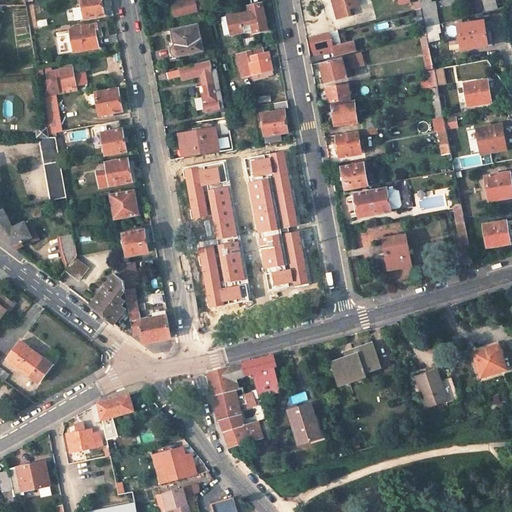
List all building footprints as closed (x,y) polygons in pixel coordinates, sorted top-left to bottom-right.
[(102,0),(82,0),(86,19),(105,16),(102,0)] [(195,0),(185,0),(170,3),(172,15),(197,10),(195,0)] [(323,0),(327,13),(335,10),(332,0),(323,0)] [(337,0),(338,3),(334,4),(338,19),(351,16),(354,11),(353,8),(363,5),(361,0),(337,0)] [(420,0),(422,8),(426,27),(439,24),(434,1),(430,2),(429,0),(420,0)] [(499,0),(481,0),(485,12),(502,7),(499,0)] [(262,4),(250,7),(250,9),(237,12),(237,14),(229,16),(232,33),(245,31),(244,24),(253,22),(255,31),(267,29),(262,4)] [(426,27),(422,8),(416,9),(421,36),(427,35),(426,27)] [(484,21),(458,24),(460,48),(482,46),(482,40),(481,33),(485,33),(484,21)] [(198,23),(174,29),(179,49),(176,50),(176,53),(177,55),(179,56),(205,49),(198,23)] [(73,34),(58,37),(61,54),(100,47),(98,37),(105,36),(103,27),(99,28),(98,24),(72,29),(73,34)] [(332,33),(313,38),(315,51),(324,49),(325,52),(334,50),(334,46),(339,45),(342,57),(357,53),(355,45),(347,47),(346,42),(343,43),(340,29),(332,31),(332,33)] [(434,69),(429,43),(427,35),(421,36),(428,70),(434,69)] [(262,49),(238,54),(243,76),(252,74),(271,70),(272,70),(268,52),(263,54),(262,49)] [(342,57),(321,62),(326,84),(348,78),(344,62),(358,58),(357,53),(342,57)] [(208,60),(187,66),(188,69),(194,68),(195,72),(200,70),(203,86),(212,84),(208,60)] [(360,81),(372,78),(371,70),(371,65),(358,68),(359,73),(360,81)] [(74,72),(74,68),(51,72),(52,80),(41,83),(44,97),(57,95),(78,90),(76,81),(74,72)] [(182,69),(169,72),(170,79),(184,76),(182,69)] [(426,71),(429,88),(431,88),(437,87),(434,69),(428,70),(426,71)] [(253,79),(268,76),(267,74),(272,73),(271,70),(252,74),(253,79)] [(486,81),(464,85),(468,107),(490,103),(488,92),(486,81)] [(212,84),(203,86),(206,101),(204,102),(205,111),(222,107),(219,90),(213,91),(212,84)] [(349,85),(327,87),(329,102),(351,99),(349,85)] [(443,116),(437,87),(431,88),(436,117),(443,116)] [(119,89),(97,92),(101,115),(123,110),(119,89)] [(272,94),(254,97),(255,104),(273,102),(272,94)] [(57,95),(44,97),(46,113),(49,127),(50,133),(56,132),(63,131),(57,95)] [(353,100),(331,103),(335,125),(357,121),(355,112),(358,112),(357,109),(359,109),(358,102),(354,103),(353,100)] [(289,101),(259,105),(261,113),(290,108),(289,101)] [(284,111),(261,114),(266,144),(282,142),(281,134),(288,133),(284,111)] [(376,114),(363,117),(366,129),(378,127),(376,114)] [(449,128),(459,127),(459,115),(448,116),(449,128)] [(436,117),(439,130),(446,129),(445,124),(443,116),(436,117)] [(120,120),(101,124),(107,155),(127,151),(124,128),(121,129),(120,120)] [(502,125),(477,129),(481,154),(506,149),(504,138),(502,125)] [(49,127),(37,127),(37,138),(40,137),(51,137),(50,133),(49,127)] [(216,127),(180,133),(184,156),(220,150),(216,127)] [(439,130),(441,145),(449,143),(446,130),(446,129),(439,130)] [(358,130),(337,134),(340,156),(362,153),(358,130)] [(51,137),(40,137),(51,199),(51,200),(68,198),(57,138),(51,137)] [(440,154),(451,152),(449,143),(441,145),(438,145),(440,154)] [(285,151),(245,158),(270,291),(310,284),(285,151)] [(129,159),(106,163),(108,170),(98,172),(101,186),(133,180),(129,159)] [(225,159),(182,167),(209,308),(252,300),(225,159)] [(365,163),(342,166),(346,189),(368,184),(365,163)] [(510,173),(485,177),(489,200),(511,196),(511,187),(511,184),(510,173)] [(387,188),(355,193),(359,217),(391,211),(391,209),(399,207),(401,204),(399,190),(396,188),(388,190),(387,188)] [(134,190),(111,195),(116,218),(139,214),(134,190)] [(0,209),(0,236),(18,250),(25,246),(23,243),(32,238),(25,223),(13,228),(4,209),(0,209)] [(455,215),(465,264),(473,263),(463,213),(455,215)] [(505,221),(483,225),(487,247),(509,243),(507,232),(505,221)] [(146,229),(124,233),(127,252),(120,253),(121,263),(131,262),(130,255),(149,251),(146,229)] [(60,236),(62,251),(67,271),(77,258),(78,256),(74,234),(60,236)] [(407,235),(384,239),(390,270),(412,266),(407,235)] [(67,271),(80,281),(89,268),(77,258),(67,271)] [(141,320),(134,284),(139,283),(136,269),(135,261),(131,262),(121,263),(123,269),(127,290),(129,303),(131,316),(133,329),(134,334),(142,333),(144,343),(171,337),(167,312),(157,313),(158,318),(141,320)] [(117,274),(92,305),(122,328),(131,316),(129,303),(125,308),(122,305),(125,300),(121,296),(127,290),(123,269),(117,274)] [(3,316),(13,302),(0,292),(0,316),(1,315),(3,316)] [(131,316),(122,328),(130,334),(133,329),(131,316)] [(21,341),(7,359),(39,383),(52,365),(28,346),(28,347),(21,341)] [(365,351),(333,362),(340,383),(366,374),(366,371),(381,366),(373,343),(363,346),(365,351)] [(485,348),(473,351),(481,376),(506,368),(499,346),(485,350),(485,348)] [(255,372),(259,388),(253,390),(254,390),(255,396),(256,398),(261,396),(282,391),(276,366),(278,365),(275,354),(261,358),(236,365),(233,368),(230,367),(223,368),(209,372),(214,394),(235,389),(236,388),(233,378),(255,372)] [(438,369),(417,375),(426,405),(447,399),(438,369)] [(236,388),(235,389),(237,395),(245,392),(244,386),(236,388)] [(235,389),(214,394),(219,416),(220,421),(222,421),(224,430),(244,423),(240,408),(238,401),(247,398),(245,392),(237,395),(235,389)] [(253,390),(245,392),(247,398),(255,396),(254,390),(253,390)] [(118,397),(100,402),(103,419),(135,410),(131,393),(118,397)] [(238,401),(240,408),(257,403),(255,396),(247,398),(238,401)] [(311,402),(290,409),(300,443),(322,436),(311,402)] [(244,423),(224,430),(230,447),(263,437),(263,436),(259,422),(258,420),(244,423)] [(268,420),(259,422),(263,436),(272,433),(268,420)] [(78,432),(68,434),(72,452),(103,445),(100,432),(94,433),(93,429),(86,430),(84,423),(77,424),(78,432)] [(193,464),(187,465),(184,454),(182,445),(159,451),(166,480),(195,473),(193,464)] [(166,480),(159,451),(153,453),(160,482),(166,480)] [(187,465),(193,464),(190,452),(184,454),(187,465)] [(36,462),(8,469),(12,490),(14,496),(23,494),(23,490),(41,486),(36,462)] [(190,511),(187,502),(185,494),(198,490),(196,482),(163,492),(168,509),(172,507),(173,511),(190,511)] [(14,496),(12,490),(4,492),(7,505),(15,503),(14,496)] [(119,506),(87,511),(137,511),(136,502),(119,506)]
